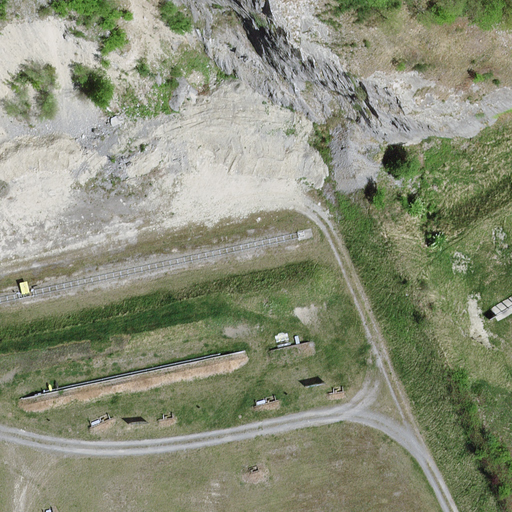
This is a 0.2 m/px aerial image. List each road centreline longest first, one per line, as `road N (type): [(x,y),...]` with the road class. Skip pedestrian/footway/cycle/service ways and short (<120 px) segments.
road 1 (track): [(0,423),(37,435),(149,438),(343,412),(388,419),(426,453),(453,511)]
road 2 (track): [(426,453),(313,187),(259,160),(175,168)]
